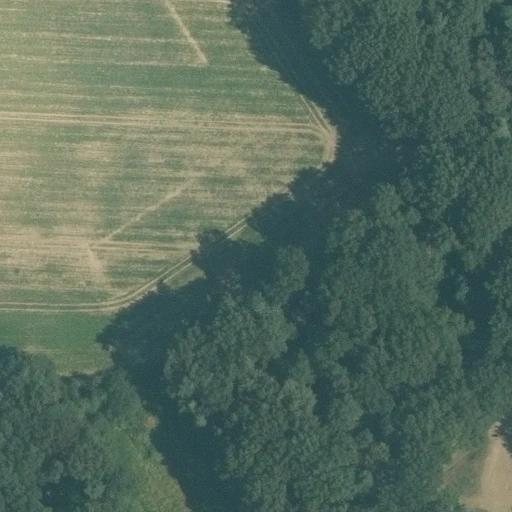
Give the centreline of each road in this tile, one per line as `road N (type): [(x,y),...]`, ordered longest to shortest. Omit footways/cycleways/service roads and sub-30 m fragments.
road 1 (unclassified): [(511,251),(346,0)]
road 2 (track): [(511,402),(430,474),(360,511)]
